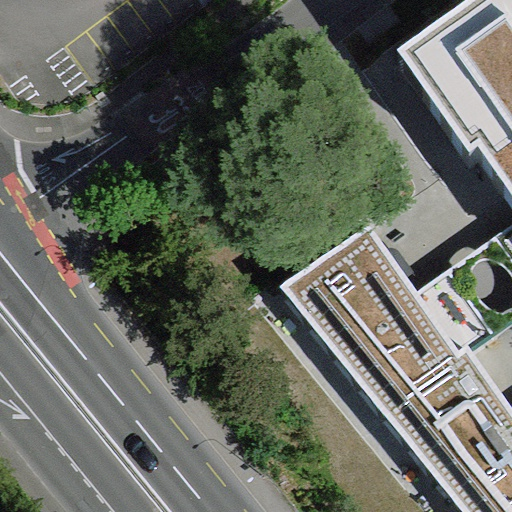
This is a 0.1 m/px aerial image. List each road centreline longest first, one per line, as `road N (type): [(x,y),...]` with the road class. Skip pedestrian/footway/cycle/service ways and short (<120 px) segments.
road 1 (residential): [(0,221),(312,0)]
road 2 (primary): [(213,511),(97,371)]
road 3 (primary): [(97,371),(0,227)]
road 4 (primary): [(97,371),(0,268)]
road 5 (primary): [(37,409),(120,511)]
